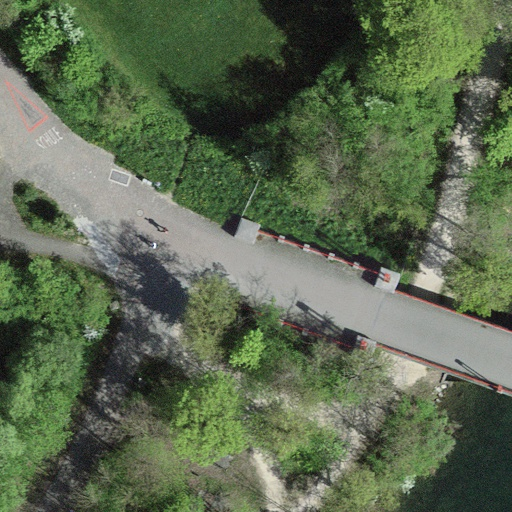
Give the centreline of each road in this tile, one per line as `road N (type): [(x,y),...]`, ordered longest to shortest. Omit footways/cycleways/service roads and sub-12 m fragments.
road 1 (track): [(301,511),(401,371),(421,329),(468,165),(502,0)]
road 2 (track): [(274,511),(265,453),(240,397),(167,337),(148,304)]
road 3 (residential): [(174,250),(121,224),(34,142),(0,96)]
road 4 (track): [(240,397),(284,407),(376,408)]
